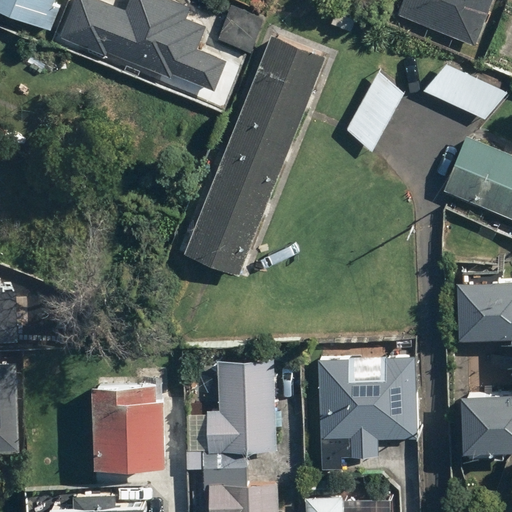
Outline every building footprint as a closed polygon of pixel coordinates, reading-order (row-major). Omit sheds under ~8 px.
[(0,0),(0,7),(53,29),(63,5),(55,2),(55,0),(0,0)] [(111,0),(75,0),(65,28),(219,91),(233,58),(201,45),(210,23),(189,14),(192,6),(177,0),(133,0),(130,8),(111,0)] [(269,15),(235,0),(233,0),(217,36),(252,51),(269,15)] [(399,0),(395,11),(474,45),(493,0),(399,0)] [(332,55),(274,31),(185,247),(243,271),(332,55)] [(508,88),(446,59),(426,86),(485,114),(508,88)] [(408,92),(382,69),(348,126),(374,149),(408,92)] [(511,148),(470,131),(448,183),(511,210),(511,148)] [(511,277),(464,277),(462,335),(511,336),(511,386),(464,385),(463,449),(511,450),(511,277)] [(0,339),(20,339),(17,288),(0,288),(0,339)] [(418,353),(321,353),(321,466),(346,466),(346,455),(384,455),(384,435),(417,435),(418,353)] [(282,354),(192,354),(192,471),(208,471),(208,485),(251,485),(251,448),(281,448),(282,354)] [(0,448),(15,448),(14,358),(0,357),(0,448)] [(128,378),(97,377),(96,460),(168,460),(169,366),(128,365),(128,378)] [(251,485),(208,485),(197,485),(196,511),(285,511),(286,485),(251,485)] [(77,490),(77,503),(38,502),(37,511),(148,511),(149,503),(117,503),(117,490),(77,490)] [(399,511),(399,490),(308,493),(309,511),(399,511)]
